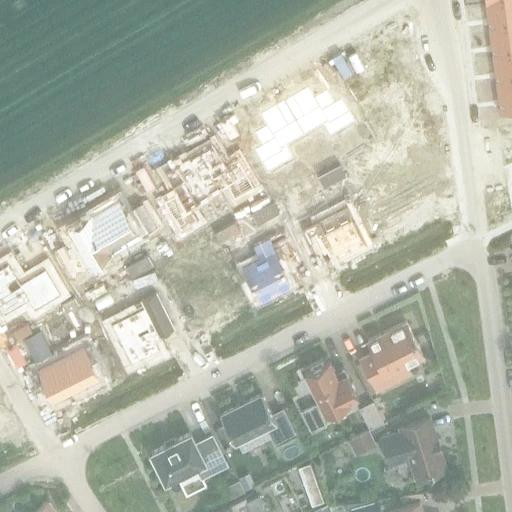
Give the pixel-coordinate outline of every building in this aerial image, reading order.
[(511,0),(499,0),(485,2),(489,29),(511,26),(511,0)] [(511,26),(489,29),(492,57),(511,53),(511,26)] [(367,66),(349,77),(365,106),(411,79),(387,38),(360,53),(367,66)] [(511,53),(492,57),(496,84),(511,81),(511,53)] [(511,81),(496,84),(499,111),(511,109),(511,81)] [(304,134),(322,124),(329,136),(355,121),(341,97),(333,101),(326,89),(314,96),(308,85),(283,99),(304,134)] [(253,148),(267,172),(293,157),(286,145),(304,134),(283,99),(259,113),(265,124),(253,131),(261,144),(253,148)] [(362,126),(351,132),(361,148),(372,142),(362,126)] [(213,142),(189,156),(209,191),(225,182),(234,197),(254,186),(237,156),(225,163),(213,142)] [(176,191),(162,198),(179,228),(196,218),(188,204),(210,192),(209,191),(189,156),(188,155),(164,169),(176,191)] [(378,189),(376,190),(392,222),(439,199),(423,167),(393,182),(386,169),(372,176),(378,189)] [(118,196),(92,211),(114,249),(158,223),(143,197),(125,208),(118,196)] [(346,202),(301,225),(315,253),(332,244),(338,256),(366,241),(346,202)] [(74,238),(56,248),(72,274),(114,249),(92,211),(67,226),(74,238)] [(260,254),(243,262),(260,294),(291,278),(286,267),(300,260),(283,227),(254,242),(260,254)] [(8,260),(0,264),(0,305),(3,311),(28,296),(34,306),(59,291),(44,266),(20,281),(8,260)] [(175,276),(159,284),(178,322),(198,312),(203,322),(232,307),(215,272),(182,289),(175,276)] [(145,303),(111,320),(131,360),(160,346),(154,335),(174,325),(156,289),(141,296),(145,303)] [(360,356),(376,388),(398,377),(394,369),(422,354),(405,320),(367,339),(372,350),(360,356)] [(24,336),(35,359),(51,351),(40,328),(24,336)] [(38,366),(53,398),(99,376),(82,344),(38,366)] [(348,398),(357,394),(345,372),(337,376),(328,358),(304,371),(319,400),(315,402),(314,402),(300,409),(311,430),(325,423),(319,410),(323,409),(324,411),(349,399),(348,398)] [(282,406),(271,412),(261,392),(245,400),(234,405),(235,405),(219,413),(234,443),(266,427),(273,441),(295,431),(282,406)] [(369,427),(383,420),(372,399),(358,406),(369,427)] [(436,437),(429,416),(399,426),(400,429),(381,436),(389,461),(408,455),(415,476),(446,467),(440,449),(441,448),(437,437),(436,437)] [(348,438),(355,454),(376,444),(368,428),(348,438)] [(189,431),(151,451),(165,479),(195,463),(201,475),(225,463),(211,434),(195,442),(189,431)] [(298,466),(311,504),(323,500),(309,462),(298,466)] [(252,511),(244,495),(217,509),(218,511),(252,511)] [(58,511),(48,497),(26,511),(58,511)] [(381,511),(377,497),(346,501),(349,511),(381,511)] [(422,511),(419,500),(386,511),(422,511)]
